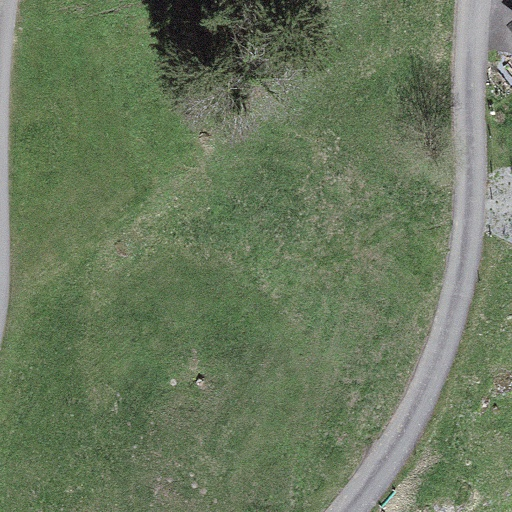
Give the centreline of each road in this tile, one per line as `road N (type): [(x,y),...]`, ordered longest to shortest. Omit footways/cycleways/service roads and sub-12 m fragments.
road 1 (track): [(459,0),(467,265),(357,511)]
road 2 (track): [(0,155),(9,0)]
